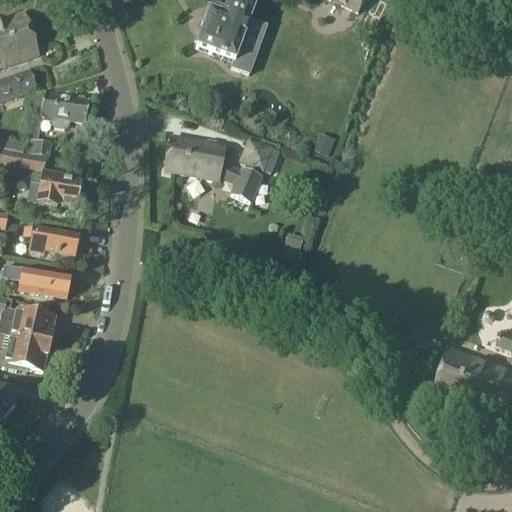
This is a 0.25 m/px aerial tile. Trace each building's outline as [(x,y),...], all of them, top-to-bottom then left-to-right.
[(202,29),(195,49),(234,63),(231,69),(241,72),(250,76),(259,51),(258,51),(241,44),(249,22),(250,20),(256,3),(247,0),(213,0),(209,12),(206,11),(200,28),(202,29)] [(333,0),(360,12),(365,0),(333,0)] [(23,15),(0,22),(0,70),(38,58),(23,15)] [(29,72),(0,81),(0,104),(36,91),(29,72)] [(90,104),(45,97),(37,101),(34,118),(42,119),(42,120),(54,121),(53,127),(56,131),(65,132),(69,129),(70,124),(86,127),(90,104)] [(231,158),(223,157),(225,148),(170,137),(164,172),(218,183),(219,181),(235,188),(230,198),(249,206),(261,179),(242,171),(241,174),(228,169),(231,158)] [(334,143),(317,137),(311,153),(327,160),(334,143)] [(271,153),(272,151),(270,150),(250,143),(240,167),(262,177),(263,175),(270,178),(278,156),(271,153)] [(27,157),(50,161),(52,148),(29,144),(27,157)] [(0,153),(0,168),(33,174),(35,160),(0,153)] [(56,208),(75,212),(75,210),(78,207),(79,199),(78,197),(80,186),(61,182),(61,178),(43,175),(42,180),(32,178),(27,206),(55,211),(56,208)] [(511,219),(503,244),(511,246),(511,219)] [(27,231),(25,241),(35,242),(32,255),(47,258),(47,257),(74,261),(78,240),(27,231)] [(282,253),(298,257),(302,241),(286,237),(282,253)] [(470,261),(474,250),(446,239),(442,250),(470,261)] [(18,293),(65,302),(66,298),(68,296),(70,289),(68,286),(69,281),(4,269),(1,281),(20,284),(18,293)] [(49,347),(54,323),(5,312),(7,300),(0,298),(0,316),(2,317),(0,325),(0,336),(10,339),(49,347)] [(495,350),(511,356),(511,355),(511,339),(501,335),(495,350)] [(42,376),(49,347),(10,339),(0,336),(0,369),(26,375),(26,372),(42,376)] [(434,396),(511,426),(511,374),(451,351),(434,396)] [(0,395),(0,429),(4,425),(1,422),(14,407),(0,395)]
